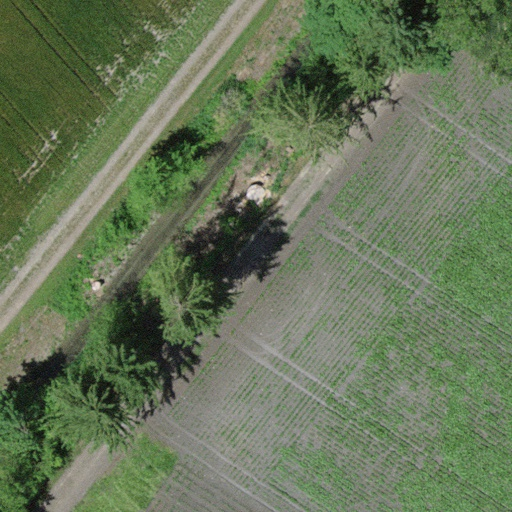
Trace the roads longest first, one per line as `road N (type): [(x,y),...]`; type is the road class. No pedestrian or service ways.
road 1 (track): [(104,511),(499,0)]
road 2 (track): [(216,0),(0,273)]
